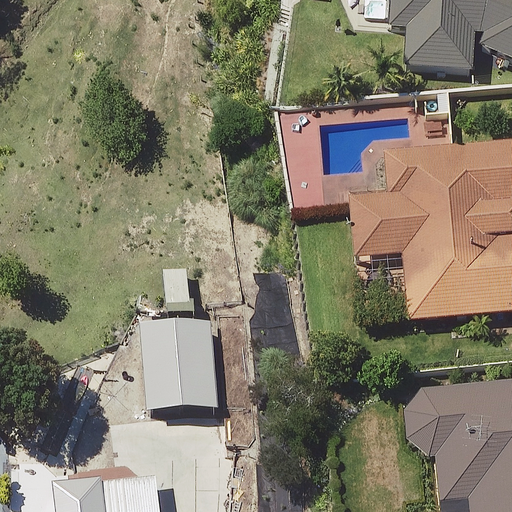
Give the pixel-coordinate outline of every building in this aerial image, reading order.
[(511,0),(390,0),(394,0),(392,38),(409,40),(407,78),(476,81),(478,44),(487,44),(482,56),(511,68),(511,0)] [(511,151),(385,161),(388,205),(351,207),(355,268),(404,265),(409,330),(511,322),(511,151)] [(142,335),(150,422),(222,416),(214,329),(142,335)] [(511,511),(511,392),(425,402),(406,423),(409,454),(437,470),(441,511),(511,511)] [(108,511),(106,488),(57,494),(58,511),(108,511)]
